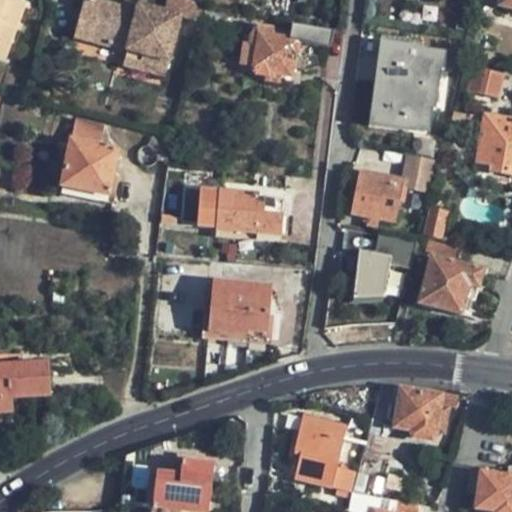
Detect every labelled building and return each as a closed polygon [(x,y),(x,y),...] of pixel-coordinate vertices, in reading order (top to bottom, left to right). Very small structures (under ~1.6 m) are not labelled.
[(0,0),(0,55),(7,58),(26,6),(6,0),(0,0)] [(85,0),(75,38),(89,42),(99,2),(92,0),(85,0)] [(180,18),(201,24),(205,11),(207,0),(166,0),(163,13),(180,18)] [(511,8),(511,0),(501,0),(501,6),(511,8)] [(136,11),(99,2),(89,42),(124,51),(120,67),(165,79),(180,18),(163,13),(136,6),(136,11)] [(258,76),(263,77),(268,78),(273,75),(282,76),(291,78),(294,60),(299,57),(301,43),(331,48),(334,32),(289,24),(288,38),(271,35),(272,28),(255,25),(254,31),(250,34),(248,42),(251,46),(257,47),(253,69),(258,76)] [(375,60),(380,61),(383,62),(385,48),(418,52),(419,46),(378,41),(375,60)] [(407,123),(427,126),(429,108),(432,108),(437,69),(441,69),(442,55),(418,52),(385,48),(383,62),(380,61),(376,84),(386,85),(382,117),(407,120),(407,123)] [(480,67),(474,92),(498,98),(504,73),(480,67)] [(280,86),(282,76),(273,75),(268,78),(263,77),(263,83),(280,86)] [(426,135),(427,126),(407,123),(407,120),(382,117),(386,85),(376,84),(373,84),(369,128),(426,135)] [(511,121),(484,117),(477,164),(490,166),(489,175),(510,178),(510,171),(511,170),(511,121)] [(105,128),(76,121),(60,189),(109,199),(119,151),(101,148),(105,128)] [(364,152),(361,172),(401,180),(403,172),(405,160),(364,152)] [(405,160),(403,172),(430,177),(434,161),(406,156),(405,160)] [(353,216),(367,218),(378,220),(393,223),(395,214),(401,180),(361,172),(353,216)] [(421,184),(401,180),(395,214),(415,217),(421,184)] [(257,213),(258,206),(258,195),(220,191),(216,232),(281,238),(282,215),(266,214),(257,213)] [(428,209),(422,235),(441,240),(447,214),(428,209)] [(377,230),(378,220),(367,218),(366,228),(377,230)] [(448,256),(450,247),(425,241),(423,250),(448,256)] [(356,251),(356,296),(387,297),(388,251),(356,251)] [(478,289),(482,271),(431,258),(419,304),(460,315),(468,286),(478,289)] [(220,262),(211,261),(210,275),(219,275),(220,262)] [(202,341),(209,342),(210,333),(214,282),(207,281),(202,341)] [(247,337),(246,345),(264,346),(267,316),(260,316),(261,306),(269,307),(271,287),(214,282),(210,333),(247,337)] [(267,316),(269,307),(261,306),(260,316),(267,316)] [(276,307),(269,307),(267,316),(264,346),(271,347),(276,307)] [(210,333),(209,342),(246,345),(247,337),(210,333)] [(0,402),(14,401),(50,398),(48,363),(0,365),(0,402)] [(438,409),(439,406),(440,395),(401,388),(401,385),(380,382),(371,415),(396,420),(395,427),(410,430),(410,433),(413,437),(433,440),(435,433),(443,434),(447,411),(438,409)] [(440,394),(440,395),(439,406),(455,408),(457,397),(440,394)] [(0,415),(14,415),(14,401),(0,402),(0,415)] [(336,488),(350,491),(356,472),(336,467),(345,425),(303,415),(294,449),(300,451),(298,463),(294,478),(336,488)] [(291,461),(298,463),(300,451),(294,449),(291,461)] [(206,511),(212,463),(182,459),(180,473),(178,483),(155,481),(152,509),(187,511),(206,511)] [(511,511),(511,464),(482,468),(469,470),(468,471),(481,473),(475,508),(493,511),(492,511),(511,511)] [(156,471),(155,481),(178,483),(180,473),(156,471)] [(468,471),(458,505),(475,508),(481,473),(468,471)] [(366,475),(356,472),(350,491),(362,494),(366,475)] [(380,493),(382,479),(370,476),(367,490),(380,493)] [(334,496),(348,499),(350,491),(336,488),(334,496)] [(419,511),(421,505),(387,499),(383,511),(373,510),(372,511),(419,511)]
